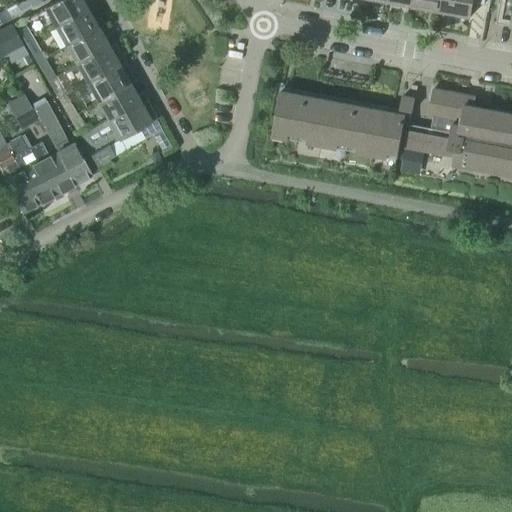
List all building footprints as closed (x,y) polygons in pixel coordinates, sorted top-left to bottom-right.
[(31,9),(26,0),(16,5),(20,14),(31,9)] [(26,0),(31,9),(42,3),(40,0),(26,0)] [(87,10),(93,7),(89,0),(88,0),(83,3),(80,0),(58,0),(43,9),(54,28),(87,10)] [(414,0),(413,8),(438,12),(439,0),(414,0)] [(439,0),(438,12),(469,18),(472,3),(484,5),(484,0),(439,0)] [(511,0),(500,0),(496,24),(511,27),(511,26),(511,0)] [(87,10),(54,28),(64,47),(97,29),(104,26),(100,18),(93,22),(87,10)] [(0,57),(0,58),(25,44),(14,23),(0,30),(0,57)] [(26,44),(33,40),(25,27),(18,31),(26,44)] [(108,48),(114,44),(110,37),(104,41),(97,29),(64,47),(75,66),(108,48)] [(33,40),(26,44),(37,63),(44,59),(33,40)] [(86,85),(118,67),(125,63),(121,56),(114,60),(108,48),(75,66),(86,85)] [(47,82),(54,78),(44,59),(37,63),(47,82)] [(118,67),(86,85),(96,104),(129,86),(135,82),(131,75),(125,63),(118,67)] [(58,101),(65,97),(54,78),(47,82),(58,101)] [(140,105),(146,101),(142,94),(135,97),(129,86),(96,104),(106,122),(139,104),(140,105)] [(463,112),(466,97),(432,90),(427,116),(432,117),(429,135),(402,130),(405,116),(280,92),(271,137),(396,161),(399,147),(453,157),(452,165),(511,176),(511,115),(472,108),(471,114),(463,112)] [(68,119),(75,115),(65,97),(58,101),(68,119)] [(10,105),(21,127),(36,119),(25,98),(10,105)] [(139,104),(106,122),(79,137),(95,167),(113,157),(107,147),(117,141),(118,142),(138,130),(143,140),(160,131),(154,121),(156,120),(146,101),(140,105),(139,104)] [(42,104),(32,109),(56,153),(74,187),(90,178),(72,145),(69,146),(53,118),(51,119),(42,104)] [(75,115),(68,119),(75,131),(82,127),(75,115)] [(23,135),(4,145),(7,151),(12,159),(19,173),(21,172),(39,205),(74,187),(56,153),(48,157),(41,144),(31,149),(23,135)] [(0,136),(0,169),(1,170),(5,168),(10,178),(5,180),(22,214),(39,205),(21,172),(19,173),(12,159),(7,151),(4,145),(0,136)]
